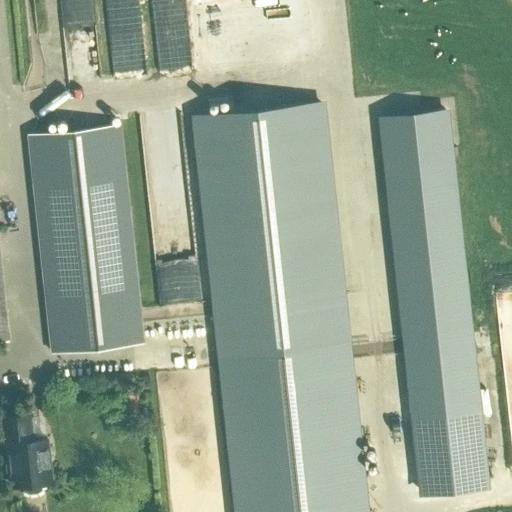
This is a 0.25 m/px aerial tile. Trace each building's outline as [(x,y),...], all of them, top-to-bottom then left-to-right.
[(62,0),(67,85),(81,84),(80,75),(103,74),(102,50),(93,51),(91,5),(80,5),(79,0),(62,0)] [(113,0),(118,22),(148,16),(144,0),(113,0)] [(190,0),(157,0),(163,74),(196,71),(190,0)] [(196,115),(239,511),(365,511),(321,101),(196,115)] [(445,108),(383,115),(424,493),(486,486),(445,108)] [(28,133),(52,350),(144,340),(120,123),(28,133)] [(0,258),(0,338),(8,338),(0,258)] [(125,412),(137,412),(137,394),(126,393),(125,412)] [(24,490),(30,492),(38,492),(42,488),(42,482),(52,481),(47,437),(35,439),(32,413),(2,416),(7,459),(11,459),(14,485),(24,484),(24,490)]
